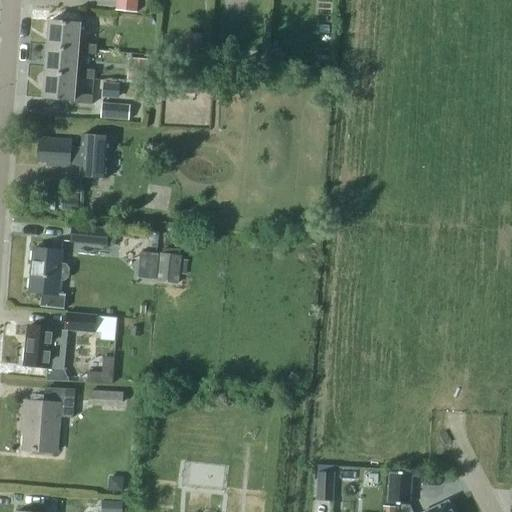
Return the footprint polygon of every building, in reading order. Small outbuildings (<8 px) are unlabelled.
[(117,0),(116,11),(136,13),(137,0),(117,0)] [(50,21),(48,47),(79,50),(79,53),(96,54),(97,44),(79,43),(80,24),(50,21)] [(192,50),(194,33),(184,33),(183,50),(192,50)] [(220,47),(208,46),(207,60),(219,61),(220,47)] [(94,79),(94,75),(95,70),(77,69),(79,53),(79,50),(48,47),(46,72),(77,75),(77,78),(94,79)] [(264,66),(265,54),(256,53),(255,66),(264,66)] [(322,69),(331,63),(325,55),(317,62),(322,69)] [(149,71),(132,70),(131,82),(148,83),(149,71)] [(77,78),(77,75),(46,72),(44,98),(73,100),(73,103),(92,105),(92,95),(76,94),(77,78)] [(196,79),(156,78),(155,92),(195,93),(196,79)] [(120,84),(104,83),(103,95),(119,96),(120,84)] [(101,119),(130,121),(131,105),(102,103),(101,119)] [(109,137),(83,135),(82,149),(71,149),(71,141),(40,139),(39,162),(48,162),(48,166),(69,167),(69,162),(81,163),(80,177),(106,179),(109,137)] [(144,164),(159,160),(157,151),(142,155),(144,164)] [(62,198),(62,208),(78,209),(78,199),(62,198)] [(70,241),(106,244),(107,229),(71,227),(70,241)] [(29,291),(41,293),(40,306),(64,309),(65,294),(57,293),(59,280),(64,280),(68,277),(69,268),(66,265),(61,264),(62,251),(34,248),(29,291)] [(161,254),(158,282),(177,284),(181,256),(161,254)] [(94,316),(67,313),(65,329),(93,332),(93,331),(94,316)] [(93,331),(101,332),(105,332),(105,340),(114,340),(116,318),(94,316),(93,331)] [(29,327),(25,366),(62,370),(65,335),(52,334),(53,329),(29,327)] [(140,337),(141,328),(132,327),(131,336),(140,337)] [(102,373),(88,372),(87,382),(111,384),(113,358),(103,357),(102,373)] [(45,391),(44,403),(25,402),(22,433),(25,433),(24,449),(56,452),(59,413),(70,414),(70,418),(71,418),(73,392),(43,389),(43,391),(45,391)] [(81,401),(120,404),(121,394),(82,391),(81,401)] [(334,472),(318,472),(316,500),(332,501),(334,472)] [(390,473),(388,503),(410,504),(412,474),(390,473)] [(456,511),(450,500),(425,511),(456,511)] [(121,511),(122,503),(102,502),(101,511),(121,511)]
